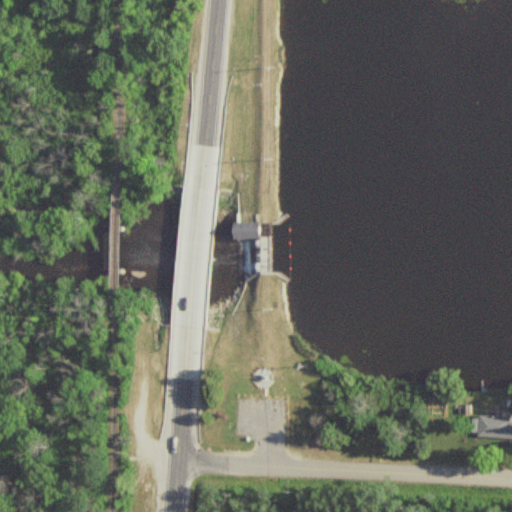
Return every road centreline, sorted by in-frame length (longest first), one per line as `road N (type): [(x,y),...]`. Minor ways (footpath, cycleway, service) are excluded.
road 1 (residential): [(511,477),(175,462)]
road 2 (tertiary): [(197,187),(215,0)]
road 3 (tertiary): [(170,511),(184,326)]
road 4 (tertiary): [(184,326),(197,187)]
